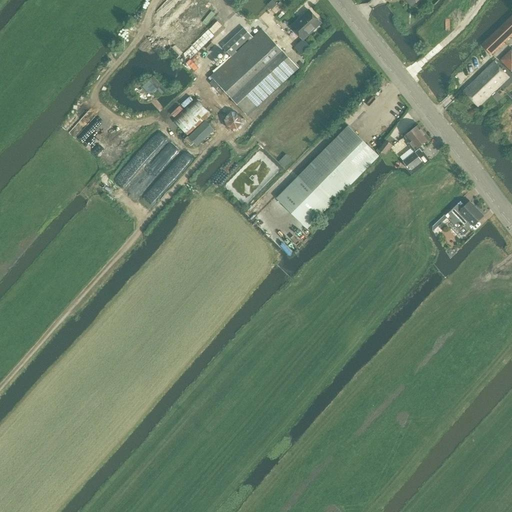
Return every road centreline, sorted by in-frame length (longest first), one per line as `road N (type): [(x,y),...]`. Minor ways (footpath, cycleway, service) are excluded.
road 1 (track): [(180,183),(222,136),(218,112),(196,87),(159,124),(117,120),(92,98),(167,0)]
road 2 (track): [(0,387),(180,183),(210,203)]
road 3 (tertiary): [(511,214),(343,0)]
